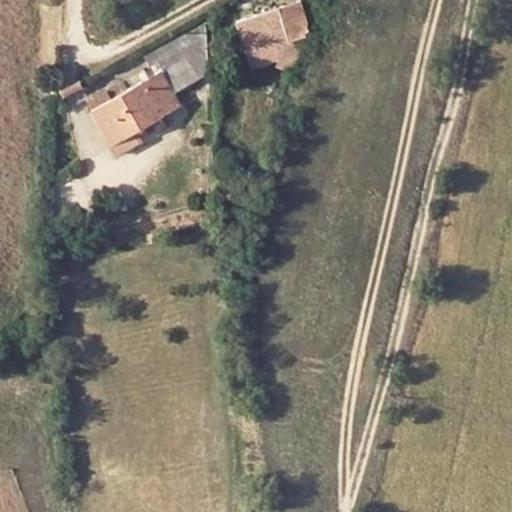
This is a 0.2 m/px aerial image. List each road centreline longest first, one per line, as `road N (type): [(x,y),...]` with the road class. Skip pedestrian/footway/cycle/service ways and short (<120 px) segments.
road 1 (unclassified): [(478,0),(347,511)]
road 2 (track): [(436,0),(355,362),(347,510)]
